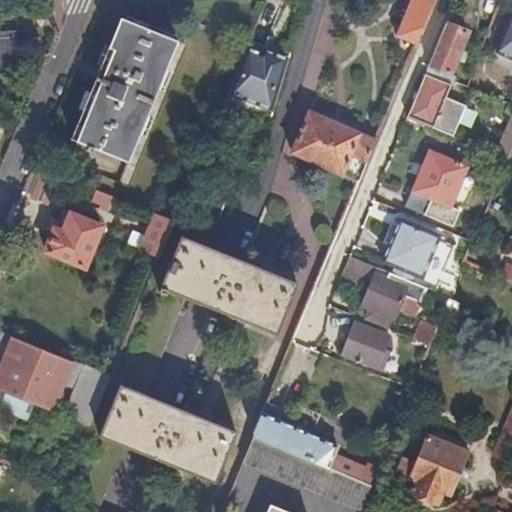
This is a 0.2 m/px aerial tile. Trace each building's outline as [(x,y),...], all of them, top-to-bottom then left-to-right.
[(417,45),(435,0),(411,0),(397,37),(417,45)] [(499,0),(479,0),(474,14),(493,21),(499,0)] [(129,163),(178,43),(121,20),(72,140),(89,147),(87,152),(93,153),(95,149),(129,163)] [(511,23),(499,54),(511,59),(511,23)] [(468,33),(446,24),(429,66),(452,75),(468,33)] [(0,74),(20,74),(17,33),(0,33),(0,74)] [(275,112),(289,60),(274,53),(271,59),(261,55),(262,53),(247,48),(229,94),(275,112)] [(271,59),(274,53),(263,49),(262,53),(261,55),(271,59)] [(417,96),(409,117),(454,136),(467,106),(447,97),(451,85),(426,75),(417,96)] [(360,183),(378,140),(310,112),(293,154),(360,183)] [(511,150),(511,119),(497,154),(503,156),(509,158),(511,150)] [(430,151),(406,208),(455,227),(462,208),(466,210),(478,174),(468,169),(469,167),(430,151)] [(500,162),(506,165),(509,158),(503,156),(500,162)] [(182,237),(208,248),(233,186),(208,176),(182,237)] [(63,211),(46,253),(85,269),(101,227),(63,211)] [(175,222),(156,215),(142,251),(161,257),(175,222)] [(441,237),(401,221),(384,262),(424,278),(441,237)] [(208,248),(182,237),(160,290),(185,299),(277,336),(298,285),(208,248)] [(474,244),(462,239),(454,259),(465,264),(466,261),(474,244)] [(427,289),(351,257),(344,274),(372,285),(364,307),(397,320),(400,312),(415,318),(427,289)] [(185,299),(160,290),(120,386),(147,397),(185,299)] [(450,301),(445,313),(458,318),(461,308),(459,305),(450,301)] [(481,321),(478,327),(496,335),(499,329),(481,321)] [(420,336),(418,341),(431,347),(439,328),(424,322),(418,334),(420,336)] [(391,337),(357,323),(344,356),(384,371),(391,353),(386,351),(391,337)] [(64,416),(90,426),(111,377),(0,331),(0,358),(4,360),(0,370),(0,390),(53,412),(65,384),(75,389),(64,416)] [(413,369),(420,372),(423,365),(416,362),(413,369)] [(147,397),(120,386),(99,437),(124,448),(215,484),(236,434),(147,397)] [(28,419),(34,406),(6,394),(1,408),(28,419)] [(269,404),(255,438),(361,482),(366,469),(335,455),(338,447),(279,421),(284,410),(269,404)] [(494,454),(510,461),(511,456),(511,416),(494,454)] [(98,511),(124,448),(99,437),(68,511),(98,511)] [(468,453),(429,437),(418,462),(405,457),(398,473),(417,482),(414,491),(416,495),(436,503),(441,501),(444,493),(451,495),(468,453)] [(366,469),(361,482),(372,487),(380,470),(368,465),(366,469)] [(292,481),(307,490),(316,475),(301,466),(292,481)]
